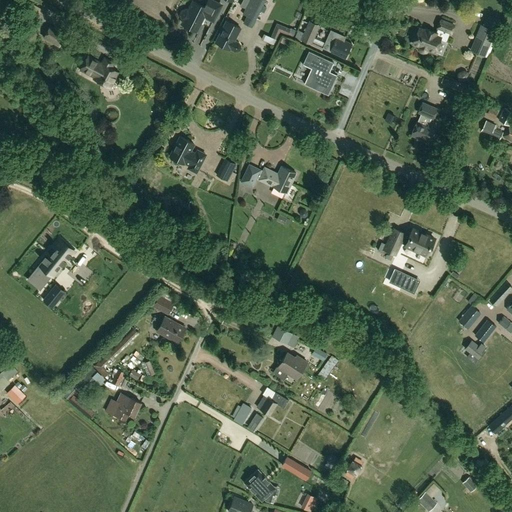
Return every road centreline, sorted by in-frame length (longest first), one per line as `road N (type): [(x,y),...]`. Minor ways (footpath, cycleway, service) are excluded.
road 1 (unclassified): [(511,219),(240,95),(61,0)]
road 2 (residential): [(0,181),(44,199),(207,311)]
road 3 (residential): [(125,511),(207,311)]
